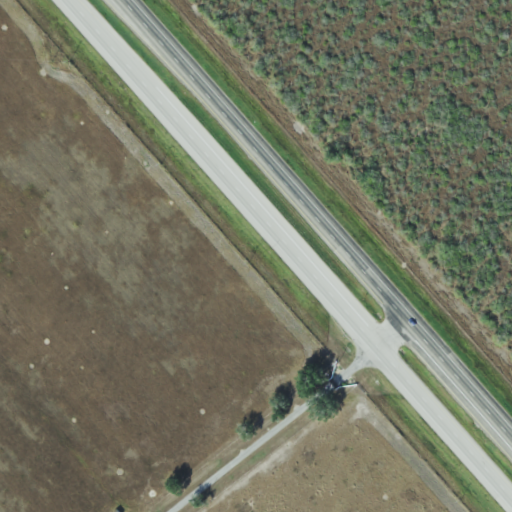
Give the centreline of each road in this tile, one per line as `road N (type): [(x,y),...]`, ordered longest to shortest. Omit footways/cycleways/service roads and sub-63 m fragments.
road 1 (trunk): [(511,427),(131,0)]
road 2 (trunk): [(69,0),(377,349)]
road 3 (trunk): [(377,349),(511,499)]
